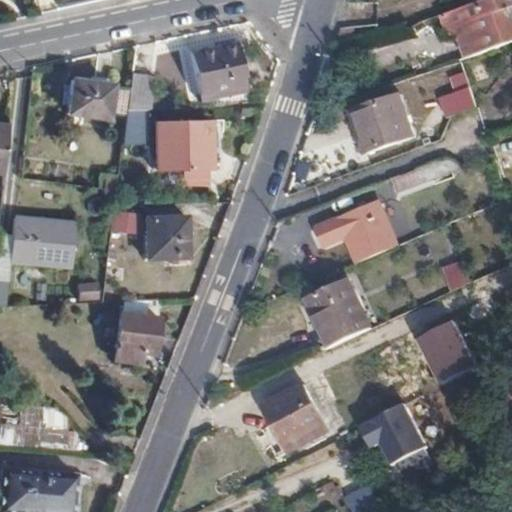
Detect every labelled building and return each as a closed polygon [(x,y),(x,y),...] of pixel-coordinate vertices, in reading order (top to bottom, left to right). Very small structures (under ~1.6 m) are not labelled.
[(511,7),(474,21),(485,51),(511,41),(511,7)] [(248,91),(237,42),(192,52),(202,101),(248,91)] [(153,80),(131,77),(127,112),(148,111),(153,80)] [(108,119),(112,83),(72,78),(68,114),(108,119)] [(446,100),(453,119),(480,109),(473,90),(446,100)] [(419,137),(404,96),(355,114),(371,154),(419,137)] [(127,112),(123,140),(144,144),(148,111),(127,112)] [(0,162),(5,163),(8,119),(0,117),(0,162)] [(209,170),(207,122),(156,123),(158,171),(209,170)] [(450,162),(397,181),(402,196),(469,171),(450,162)] [(332,223),(348,267),(355,263),(387,249),(372,209),(332,223)] [(112,210),(110,231),(131,233),(133,212),(112,210)] [(188,259),(187,216),(146,217),(148,259),(188,259)] [(71,270),(76,226),(16,219),(11,264),(71,270)] [(318,296),(339,342),(380,322),(357,277),(318,296)] [(95,299),(95,284),(76,284),(76,298),(95,299)] [(154,355),(158,319),(121,315),(115,360),(132,363),(133,352),(154,355)] [(451,322),(417,339),(438,383),(473,366),(451,322)] [(257,390),(287,446),(326,425),(295,369),(257,390)] [(404,403),(357,426),(369,449),(379,444),(389,464),(426,446),(404,403)] [(0,441),(19,443),(21,415),(2,413),(0,440),(0,441)] [(326,425),(287,446),(290,453),(330,432),(326,425)] [(0,487),(0,511),(74,511),(77,474),(28,470),(1,469),(0,487)] [(223,511),(258,511),(250,497),(223,511)]
